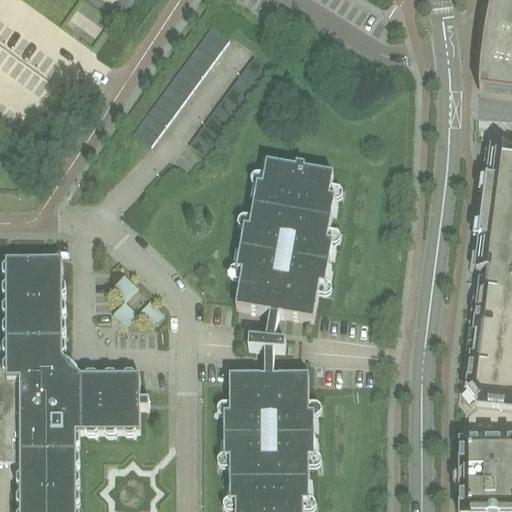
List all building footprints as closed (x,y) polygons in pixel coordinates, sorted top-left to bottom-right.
[(82,0),(79,5),(103,23),(113,9),(101,0),(82,0)] [(479,96),(511,99),(511,0),(493,0),(489,17),(484,40),(481,63),(480,79),(479,96)] [(222,53),(229,43),(211,30),(204,40),(222,53)] [(204,40),(197,49),(215,62),(222,53),(204,40)] [(197,49),(190,59),(208,72),(215,62),(197,49)] [(190,59),(183,69),(201,82),(208,72),(190,59)] [(264,84),(271,74),(253,61),(246,71),(264,84)] [(183,69),(176,79),(193,92),(201,82),(183,69)] [(246,71),(239,80),(257,93),(264,84),(246,71)] [(176,79),(168,88),(186,101),(193,92),(176,79)] [(239,80),(232,90),(249,103),(257,93),(239,80)] [(186,101),(168,88),(161,98),(179,111),(186,101)] [(232,90),(225,100),(242,113),(249,103),(232,90)] [(161,98),(154,108),(172,121),(179,111),(161,98)] [(225,100),(217,110),(235,123),(242,113),(225,100)] [(154,108),(147,117),(165,131),(172,121),(154,108)] [(235,123),(217,110),(210,119),(228,132),(235,123)] [(165,131),(147,117),(140,127),(158,140),(165,131)] [(228,132),(210,119),(203,129),(221,142),(228,132)] [(158,140),(140,127),(133,137),(150,150),(158,140)] [(221,142),(203,129),(196,139),(214,152),(221,142)] [(214,152),(196,139),(189,149),(206,162),(214,152)] [(466,396),(476,410),(477,410),(511,414),(511,154),(491,152),(487,183),(486,182),(479,243),(480,244),(476,274),(484,275),(482,286),(480,286),(466,396)] [(333,179),(304,174),(305,170),(296,169),(296,173),(266,167),(262,190),(257,189),(249,232),(244,231),(236,275),(242,276),(235,313),(313,326),(320,289),(325,290),(333,247),(327,246),(335,202),(329,201),(333,179)] [(62,289),(62,266),(40,266),(40,265),(30,265),(30,266),(6,265),(6,270),(2,273),(3,280),(6,283),(6,289),(3,292),(3,299),(6,302),(6,309),(3,311),(3,318),(6,321),(6,328),(3,331),(3,337),(6,340),(6,347),(3,350),(3,357),(6,360),(6,382),(0,382),(0,465),(20,465),(20,479),(17,482),(17,489),(20,492),(20,499),(17,501),(17,508),(20,511),(76,511),(80,508),(80,501),(76,498),(76,492),(79,489),(79,482),(76,479),(76,472),(79,470),(79,462),(76,460),(76,453),(79,450),(79,443),(76,440),(76,438),(85,437),(88,441),(95,441),(98,438),(104,438),(107,441),(114,441),(117,438),(123,437),(127,441),(133,441),(136,437),(140,437),(140,415),(149,414),(149,405),(140,405),(140,382),(136,382),(133,378),(126,378),(123,382),(116,382),(114,378),(107,378),(104,382),(97,382),(94,378),(88,378),(85,382),(81,382),(77,377),(78,376),(67,366),(66,367),(62,363),(62,359),(66,357),(66,350),(62,347),(62,340),(65,337),(65,330),(62,327),(62,321),(66,318),(65,311),(62,308),(62,302),(66,299),(65,292),(62,289)] [(132,292),(120,307),(142,324),(149,315),(160,323),(174,304),(128,270),(119,282),(132,292)] [(286,347),(249,343),(248,353),(285,357),(286,347)] [(235,507),(235,511),(303,511),(303,507),(309,507),(309,463),(314,463),(314,419),(309,419),(309,381),(261,381),(248,381),(229,381),(230,419),(224,419),(224,463),(230,463),(230,507),(235,507)] [(511,511),(511,449),(460,449),(460,511),(511,511)]
